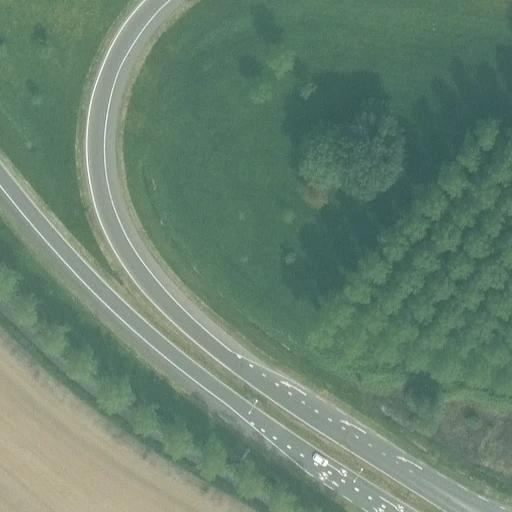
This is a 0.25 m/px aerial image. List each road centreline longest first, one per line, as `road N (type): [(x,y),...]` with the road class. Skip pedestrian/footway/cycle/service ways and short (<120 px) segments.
road 1 (motorway): [(418,486),(232,365),(141,278),(111,226),(94,134),(119,45),(158,0)]
road 2 (motorway): [(0,174),(91,281),(172,356),(399,509)]
